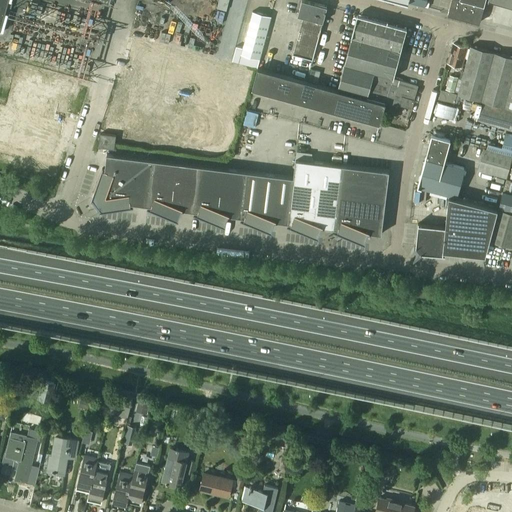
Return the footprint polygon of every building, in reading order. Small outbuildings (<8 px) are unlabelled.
[(0,0),(0,31),(8,0),(0,0)] [(327,6),(303,0),(301,0),(298,15),(303,16),(293,54),(313,59),(327,6)] [(450,0),(447,14),(479,22),(485,0),(450,0)] [(271,16),(253,11),(242,54),(259,59),(271,16)] [(344,65),(385,76),(393,78),(406,28),(358,15),(344,65)] [(135,36),(129,57),(143,61),(149,40),(135,36)] [(149,40),(143,61),(154,64),(160,43),(149,40)] [(160,43),(154,64),(165,66),(170,45),(160,43)] [(466,46),(454,43),(448,62),(461,66),(466,46)] [(170,45),(165,66),(175,69),(181,48),(170,45)] [(462,78),(461,78),(457,93),(461,95),(480,100),(493,52),(471,45),(462,78)] [(181,48),(175,69),(186,72),(192,51),(181,48)] [(192,51),(186,72),(197,75),(202,54),(192,51)] [(480,100),(503,106),(511,74),(511,56),(493,52),(480,100)] [(3,53),(0,63),(0,73),(7,75),(12,56),(3,53)] [(202,54),(197,75),(207,78),(213,57),(202,54)] [(12,56),(7,75),(17,78),(22,58),(12,56)] [(213,57),(207,78),(218,81),(223,60),(213,57)] [(22,58),(17,78),(26,80),(32,61),(22,58)] [(223,60),(218,81),(228,84),(234,63),(223,60)] [(32,61),(26,80),(36,83),(41,64),(32,61)] [(234,63),(228,84),(239,86),(245,66),(234,63)] [(41,64),(36,83),(46,86),(51,66),(41,64)] [(376,97),(379,88),(380,88),(382,81),(383,82),(385,76),(344,65),(337,90),(386,103),(387,100),(376,97)] [(51,66),(46,86),(55,88),(61,69),(51,66)] [(245,66),(239,86),(250,89),(256,68),(245,66)] [(386,103),(337,90),(258,68),(252,88),(252,89),(254,89),(378,123),(380,124),(380,123),(385,106),(386,103)] [(61,69),(55,88),(65,91),(70,72),(61,69)] [(70,72),(65,91),(75,93),(80,74),(70,72)] [(511,74),(503,106),(511,108),(511,74)] [(450,75),(446,90),(454,92),(458,77),(459,77),(449,75),(450,75)] [(379,88),(376,97),(387,100),(386,103),(385,106),(393,106),(394,103),(399,104),(399,105),(412,108),(415,99),(412,98),(416,85),(400,80),(398,86),(391,84),(393,78),(385,76),(383,82),(382,81),(380,88),(379,88)] [(441,89),(438,99),(455,103),(459,104),(461,95),(457,93),(454,92),(446,90),(445,90),(441,89)] [(130,90),(126,107),(136,110),(141,93),(130,90)] [(141,93),(136,110),(146,113),(151,96),(141,93)] [(151,96),(146,113),(156,116),(161,98),(151,96)] [(161,98),(156,116),(166,118),(171,101),(161,98)] [(171,101),(166,118),(176,121),(181,104),(171,101)] [(511,110),(483,103),(477,121),(511,130),(511,110)] [(181,104),(176,121),(186,124),(191,106),(181,104)] [(191,106),(186,124),(196,126),(201,109),(191,106)] [(0,112),(0,123),(5,125),(5,124),(9,109),(2,107),(0,112)] [(126,107),(122,122),(132,125),(136,110),(126,107)] [(5,124),(5,125),(13,127),(13,125),(17,111),(9,109),(5,124)] [(201,109),(196,126),(206,129),(211,112),(201,109)] [(136,110),(132,125),(142,128),(146,113),(136,110)] [(13,125),(13,127),(20,129),(25,113),(17,111),(13,125)] [(211,112),(206,129),(216,132),(221,115),(211,112)] [(25,113),(20,129),(28,131),(29,130),(32,115),(25,113)] [(146,113),(142,128),(152,131),(156,116),(146,113)] [(29,130),(28,131),(36,134),(40,117),(32,115),(29,130)] [(221,115),(216,132),(226,135),(231,117),(221,115)] [(156,116),(152,131),(162,133),(166,118),(156,116)] [(40,117),(36,134),(44,136),(44,134),(48,120),(40,117)] [(231,117),(226,135),(237,137),(241,120),(231,117)] [(166,118),(162,133),(172,136),(176,121),(166,118)] [(44,134),(44,136),(59,140),(60,138),(64,124),(48,120),(44,134)] [(176,121),(172,136),(182,139),(186,124),(176,121)] [(186,124),(182,139),(192,141),(196,126),(186,124)] [(3,131),(0,143),(0,146),(14,151),(18,137),(20,130),(20,129),(13,127),(5,125),(3,131)] [(196,126),(192,141),(202,144),(206,129),(196,126)] [(18,137),(14,151),(30,155),(34,141),(35,135),(36,134),(28,131),(20,129),(20,130),(18,137)] [(206,129),(202,144),(212,147),(216,132),(206,129)] [(216,132),(212,147),(222,150),(226,135),(216,132)] [(488,143),(486,149),(511,156),(511,133),(506,132),(502,147),(488,143)] [(116,135),(100,133),(99,147),(114,149),(116,135)] [(34,141),(30,155),(53,161),(54,159),(59,140),(44,136),(36,134),(35,135),(34,141)] [(450,139),(432,134),(417,186),(457,197),(465,168),(444,162),(450,139)] [(226,135),(222,150),(232,152),(237,137),(226,135)] [(484,149),(478,170),(482,171),(506,177),(511,156),(486,149),(484,149)] [(292,176),(258,171),(106,153),(104,169),(103,168),(102,168),(93,194),(104,207),(104,208),(131,205),(130,203),(151,205),(150,207),(150,208),(175,217),(176,217),(175,216),(178,209),(198,211),(197,213),(196,213),(222,223),(222,222),(225,214),(244,217),(244,219),(243,219),(269,229),(269,228),(268,228),(271,220),(291,223),(290,225),(290,224),(289,225),(315,234),(318,226),(338,228),(337,230),(336,230),(336,231),(362,240),(362,239),(364,232),(381,234),(389,170),(294,159),(292,176)] [(511,193),(503,191),(498,208),(511,211),(511,193)] [(416,245),(416,246),(419,251),(424,252),(442,254),(443,250),(463,252),(473,253),(485,255),(497,209),(448,196),(445,227),(418,224),(416,245)] [(511,245),(511,212),(499,209),(490,240),(511,245)] [(378,277),(377,285),(387,286),(387,280),(387,278),(384,277),(382,277),(378,277)] [(31,383),(28,395),(52,401),(56,384),(42,381),(41,386),(31,383)] [(102,391),(98,404),(108,407),(112,394),(102,391)] [(127,415),(131,399),(114,394),(110,411),(127,415)] [(137,398),(134,411),(148,413),(150,401),(150,400),(137,397),(137,398)] [(205,414),(206,413),(191,410),(191,411),(188,424),(202,427),(205,414)] [(5,456),(3,462),(12,464),(12,467),(17,468),(14,479),(35,484),(39,466),(32,465),(38,438),(27,435),(27,434),(11,431),(5,456)] [(79,439),(54,435),(51,454),(50,454),(47,471),(64,473),(67,457),(76,459),(79,439)] [(168,456),(162,481),(166,482),(167,483),(168,482),(176,484),(181,485),(183,475),(187,460),(189,451),(170,447),(168,456)] [(96,466),(97,461),(98,458),(84,454),(76,488),(89,491),(90,491),(96,466)] [(196,461),(189,459),(186,472),(192,474),(196,461)] [(89,491),(87,499),(101,502),(109,469),(111,464),(97,461),(96,466),(90,491),(89,491)] [(133,475),(127,500),(128,500),(141,504),(149,470),(150,465),(136,462),(135,467),(133,475)] [(120,471),(112,505),(126,508),(128,500),(127,500),(133,475),(120,471)] [(234,478),(204,471),(200,489),(229,496),(231,485),(235,486),(235,487),(242,489),(246,475),(238,473),(237,480),(234,479),(234,478)] [(245,486),(242,499),(247,501),(260,504),(257,511),(272,511),(278,488),(274,487),(264,484),(263,491),(251,488),(252,486),(250,485),(250,487),(245,486)] [(378,497),(374,511),(412,511),(414,505),(387,499),(378,497)] [(353,511),(355,505),(339,501),(335,511),(353,511)]
